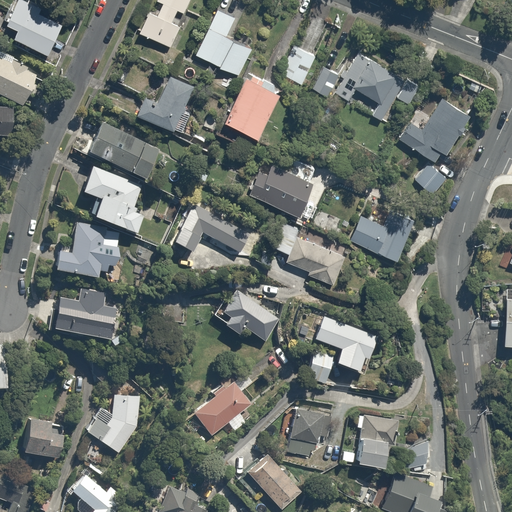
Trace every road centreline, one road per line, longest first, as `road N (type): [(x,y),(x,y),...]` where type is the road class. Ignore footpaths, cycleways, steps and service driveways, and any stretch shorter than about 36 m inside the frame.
road 1 (tertiary): [(486,511),(456,280),(464,218),(489,156)]
road 2 (residential): [(110,0),(41,163),(8,307)]
road 3 (residential): [(511,60),(362,0)]
